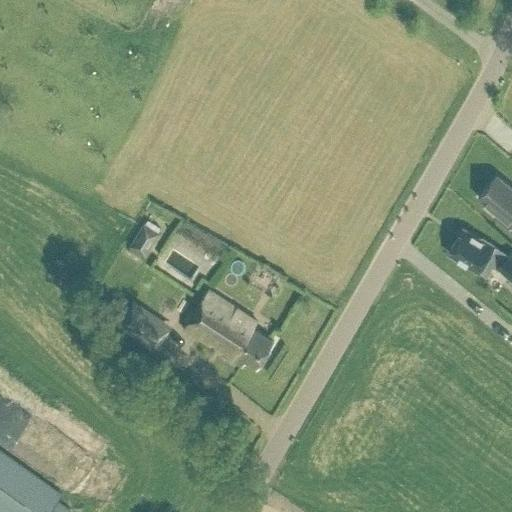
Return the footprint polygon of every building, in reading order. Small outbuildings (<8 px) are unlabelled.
[(511,185),(497,173),(477,196),(498,213),(495,216),(511,230),(511,185)] [(144,221),(129,244),(131,245),(128,249),(142,258),(145,252),(146,253),(160,231),(144,221)] [(462,227),(447,251),(465,262),(467,263),(467,265),(473,269),(476,268),(477,269),(478,268),(487,273),(493,263),(494,264),(499,266),(511,277),(511,247),(507,253),(480,237),(479,237),(462,227)] [(183,328),(208,344),(212,340),(225,348),(223,354),(242,366),(247,358),(258,366),(275,338),(255,325),(258,321),(209,288),(183,328)] [(118,323),(156,348),(170,327),(132,302),(118,323)] [(0,504),(10,511),(68,511),(71,509),(56,498),(57,497),(0,454),(0,504)]
